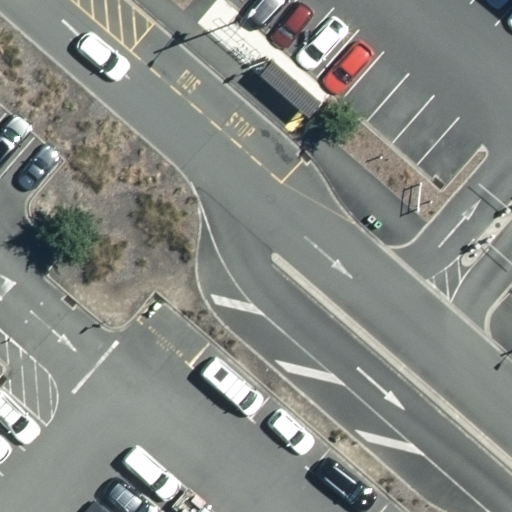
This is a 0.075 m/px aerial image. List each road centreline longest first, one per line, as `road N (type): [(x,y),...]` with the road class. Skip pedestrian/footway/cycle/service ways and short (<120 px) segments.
road 1 (tertiary): [(30,0),(239,189),(511,412)]
road 2 (unknown): [(0,270),(21,287),(109,412),(149,304),(241,247)]
